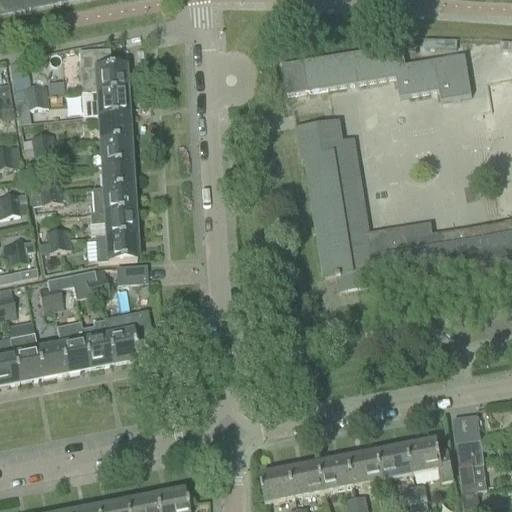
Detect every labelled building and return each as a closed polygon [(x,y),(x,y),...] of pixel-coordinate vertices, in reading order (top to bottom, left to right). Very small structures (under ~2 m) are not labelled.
[(0,0),(0,17),(86,0),(0,0)] [(411,43),(411,51),(456,53),(457,44),(411,43)] [(499,46),(499,54),(511,55),(511,46),(499,46)] [(286,100),(395,82),(399,102),(439,96),(440,106),(471,101),(464,60),(405,70),(402,50),(281,69),(286,100)] [(109,74),(107,56),(77,58),(79,100),(124,97),(123,73),(109,74)] [(12,91),(23,90),(22,67),(11,68),(12,91)] [(62,87),(46,88),(47,102),(63,101),(62,87)] [(43,92),(23,95),(13,97),(15,107),(24,105),(45,102),(43,92)] [(124,97),(79,100),(81,124),(97,123),(126,121),(124,97)] [(45,102),(24,105),(26,115),(47,112),(45,102)] [(10,104),(0,105),(0,117),(11,115),(10,104)] [(0,127),(13,125),(11,115),(0,117),(0,127)] [(127,145),(126,121),(97,123),(99,147),(127,145)] [(352,143),(340,145),(337,127),(295,133),(300,164),(305,164),(324,282),(335,280),(336,283),(337,282),(339,296),(357,293),(375,290),(375,288),(390,286),(392,299),(511,279),(511,226),(505,227),(505,228),(486,231),(486,230),(430,239),(429,228),(367,238),(360,194),(352,143)] [(30,144),(31,145),(21,146),(22,155),(53,151),(51,141),(30,144)] [(129,169),(127,145),(99,147),(100,171),(129,169)] [(53,151),(22,155),(24,165),(54,160),(53,151)] [(0,164),(10,163),(8,153),(0,154),(0,164)] [(10,163),(0,164),(0,174),(20,172),(18,162),(10,163)] [(130,193),(129,169),(100,171),(102,195),(130,193)] [(59,187),(38,191),(28,192),(30,202),(60,197),(59,187)] [(130,193),(102,195),(90,196),(92,219),(88,219),(88,220),(132,217),(132,215),(133,215),(135,213),(134,205),(132,203),(131,203),(130,193)] [(60,197),(30,202),(31,212),(62,207),(60,197)] [(25,200),(16,201),(0,203),(0,214),(26,210),(25,200)] [(0,224),(28,220),(26,210),(0,214),(0,224)] [(133,241),(132,217),(88,220),(89,230),(104,229),(105,242),(105,243),(133,241)] [(47,248),(68,244),(67,235),(46,238),(47,248)] [(105,243),(105,242),(93,243),(95,268),(135,266),(133,241),(105,243)] [(47,248),(37,250),(39,259),(49,258),(70,254),(68,244),(47,248)] [(5,262),(25,259),(24,249),(3,252),(5,262)] [(25,259),(5,262),(6,272),(27,269),(25,259)] [(117,291),(145,289),(144,273),(116,275),(117,291)] [(35,274),(0,280),(0,289),(36,282),(35,274)] [(104,284),(95,286),(95,287),(99,308),(109,306),(104,284)] [(99,308),(95,287),(85,289),(89,310),(99,308)] [(58,294),(48,296),(52,317),(62,315),(58,296),(58,294)] [(48,296),(38,298),(42,319),(52,317),(48,296)] [(1,305),(5,326),(15,324),(10,303),(1,305)] [(103,326),(111,370),(136,365),(133,352),(151,348),(145,318),(103,326)] [(111,370),(103,326),(98,327),(93,332),(80,335),(88,375),(111,370)] [(88,375),(80,335),(78,329),(55,333),(59,351),(64,380),(88,375)] [(41,384),(35,356),(32,340),(8,345),(12,360),(17,389),(41,384)] [(59,351),(35,356),(41,384),(64,380),(59,351)] [(0,392),(17,389),(12,360),(0,362),(0,392)] [(477,421),(452,424),(455,449),(480,446),(477,421)] [(437,446),(407,452),(412,480),(438,475),(440,488),(453,486),(447,454),(439,456),(437,446)] [(458,473),(483,470),(480,446),(455,449),(458,473)] [(407,452),(377,458),(383,486),(412,480),(407,452)] [(383,486),(377,458),(348,463),(353,492),(383,486)] [(353,492),(348,463),(318,469),(324,497),(353,492)] [(324,497),(318,469),(289,475),(294,503),(324,497)] [(486,495),(483,470),(458,473),(462,498),(476,496),(486,495)] [(294,503),(289,475),(259,481),(264,509),(294,503)] [(414,492),(418,509),(426,507),(423,490),(414,492)] [(418,509),(414,492),(406,494),(409,510),(418,509)] [(185,511),(182,496),(152,502),(154,511),(185,511)] [(478,511),(476,496),(462,498),(463,511),(478,511)] [(154,511),(152,502),(123,508),(123,511),(154,511)] [(366,511),(364,502),(356,504),(357,511),(366,511)]
